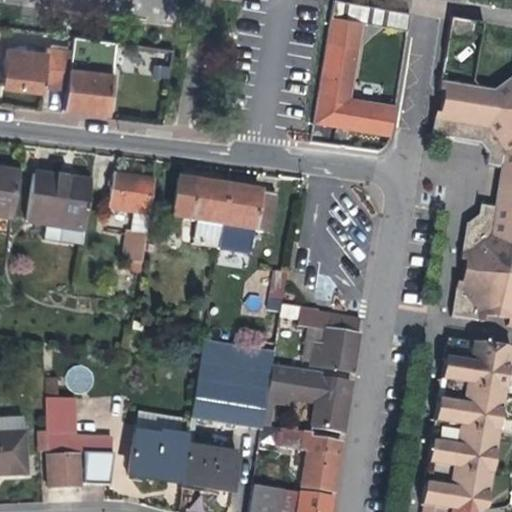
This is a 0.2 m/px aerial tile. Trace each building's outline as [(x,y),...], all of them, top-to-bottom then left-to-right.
[(408,33),(411,14),(372,8),(334,1),(327,45),(356,50),(360,25),(408,33)] [(73,38),(71,53),(66,91),(64,110),(85,112),(85,110),(104,113),(106,99),(109,76),(81,72),(83,62),(87,63),(91,41),(73,38)] [(342,129),(381,135),(385,106),(348,100),(356,50),(327,45),(314,124),(342,129)] [(44,88),(66,91),(71,53),(49,50),(48,55),(8,49),(3,87),(31,91),(43,93),(44,88)] [(485,165),(500,168),(511,169),(511,76),(490,91),(477,89),(473,82),(440,77),(438,91),(442,92),(438,116),(434,114),(430,137),(478,144),(487,155),(485,165)] [(395,108),(385,106),(381,135),(391,136),(395,108)] [(497,185),(493,210),(511,212),(511,169),(500,168),(497,185)] [(0,217),(11,219),(17,175),(0,172),(0,217)] [(148,216),(153,181),(124,176),(112,174),(111,178),(103,176),(101,189),(110,190),(107,210),(148,216)] [(81,246),(89,183),(57,179),(32,175),(26,223),(44,226),(42,240),(81,246)] [(216,250),(217,242),(226,188),(199,184),(177,180),(171,219),(195,223),(191,246),(216,250)] [(247,191),(226,188),(217,242),(249,247),(252,232),(268,234),(275,196),(247,191)] [(511,212),(493,210),(480,208),(464,226),(459,260),(463,261),(459,284),(455,284),(450,316),(484,323),(486,318),(508,321),(506,327),(511,327),(511,212)] [(141,264),(145,234),(125,232),(120,261),(141,264)] [(281,303),(286,275),(273,272),(268,302),(281,303)] [(307,367),(352,374),(356,346),(361,319),(315,311),(312,330),(321,332),(320,344),(311,343),(307,367)] [(419,508),(422,508),(421,511),(482,511),(485,509),(511,350),(446,339),(419,508)] [(260,428),(261,426),(270,365),(272,353),(202,342),(190,417),(260,428)] [(308,429),(342,435),(347,406),(350,384),(319,379),(320,374),(270,365),(261,426),(267,427),(270,404),(284,406),(285,400),(312,404),(308,429)] [(91,452),(111,453),(111,439),(75,437),(74,396),(46,397),(47,436),(49,436),(49,451),(82,452),(91,452)] [(154,480),(179,484),(185,448),(186,437),(160,434),(163,419),(137,414),(127,476),(154,480)] [(0,419),(0,435),(24,435),(24,418),(0,419)] [(303,452),(297,493),(332,498),(337,468),(340,443),(300,436),(301,432),(280,429),(277,448),(303,452)] [(0,476),(26,475),(24,435),(0,435),(0,476)] [(236,457),(185,448),(179,484),(212,489),(230,492),(236,457)] [(108,485),(111,453),(91,452),(85,482),(108,485)] [(78,486),(77,456),(49,457),(50,488),(78,486)] [(253,471),(251,485),(272,489),(275,475),(253,471)] [(278,511),(282,490),(272,489),(251,485),(246,511),(278,511)] [(329,511),(332,498),(297,493),(294,511),(329,511)]
